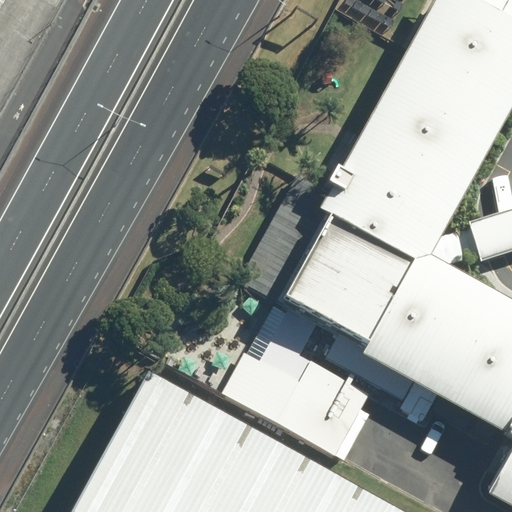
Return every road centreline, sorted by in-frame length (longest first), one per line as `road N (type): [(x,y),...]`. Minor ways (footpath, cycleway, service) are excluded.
road 1 (motorway): [(222,0),(0,409)]
road 2 (motorway): [(0,255),(140,0)]
